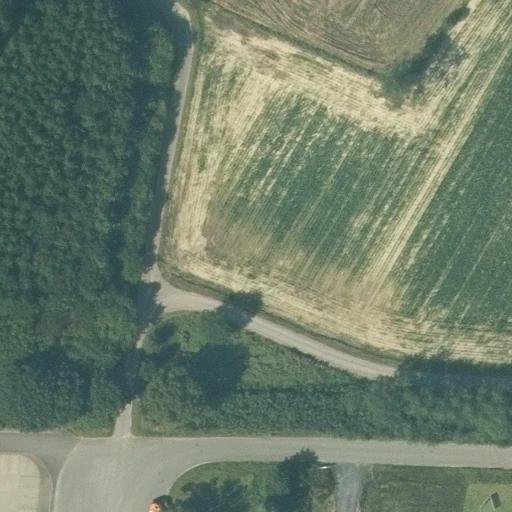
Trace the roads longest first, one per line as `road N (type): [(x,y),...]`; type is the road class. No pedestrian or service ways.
road 1 (unclassified): [(119,448),(511,456)]
road 2 (unclassified): [(511,383),(387,376),(146,287)]
road 3 (unclassified): [(158,0),(179,23),(184,57),(146,287)]
road 4 (unclassified): [(146,287),(119,448)]
